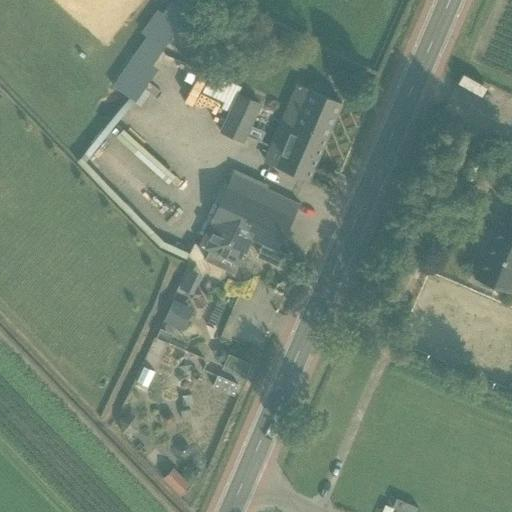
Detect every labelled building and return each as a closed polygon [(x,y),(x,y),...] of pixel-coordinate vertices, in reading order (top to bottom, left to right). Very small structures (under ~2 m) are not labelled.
[(188,16),(170,2),(133,57),(151,68),(188,16)] [(227,28),(224,21),(214,23),(217,30),(227,28)] [(210,93),(217,78),(202,71),(195,85),(210,93)] [(272,145),(265,161),(290,172),(308,180),(341,104),(323,96),(309,90),(283,150),(272,145)] [(261,105),(237,94),(218,132),(243,143),(261,105)] [(251,240),(278,251),(297,206),(230,175),(210,221),(214,223),(208,236),(203,233),(197,247),(240,266),(251,240)] [(161,203),(192,220),(207,192),(183,178),(175,192),(170,188),(161,203)] [(511,210),(504,228),(497,225),(475,277),(510,293),(511,287),(511,210)] [(190,334),(202,308),(188,301),(175,327),(190,334)] [(167,479),(179,470),(165,451),(153,461),(167,479)] [(170,484),(188,500),(199,489),(180,472),(170,484)]
